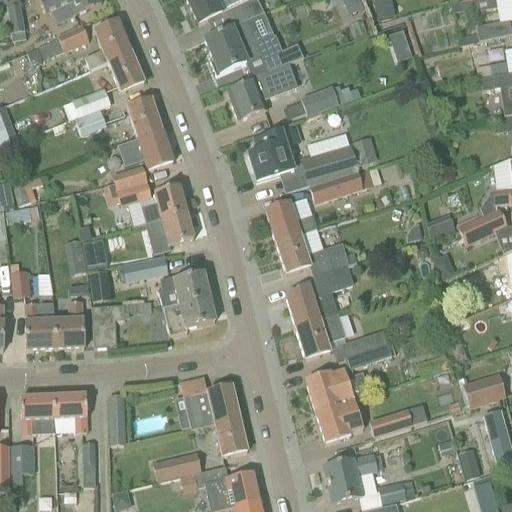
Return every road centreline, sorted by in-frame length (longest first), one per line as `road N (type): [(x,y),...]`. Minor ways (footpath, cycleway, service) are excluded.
road 1 (residential): [(250,350),(198,149),(132,0)]
road 2 (residential): [(0,376),(98,374),(250,350)]
road 3 (residential): [(289,511),(250,350)]
